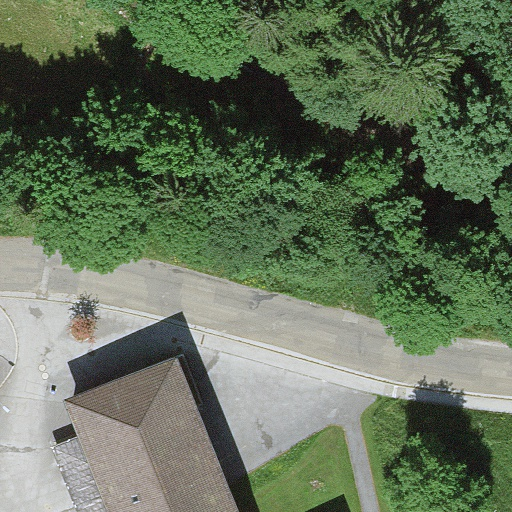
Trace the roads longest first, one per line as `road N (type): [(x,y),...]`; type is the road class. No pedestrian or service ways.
road 1 (unclassified): [(511,374),(435,377),(144,287),(0,284)]
road 2 (unknown): [(38,284),(3,511)]
